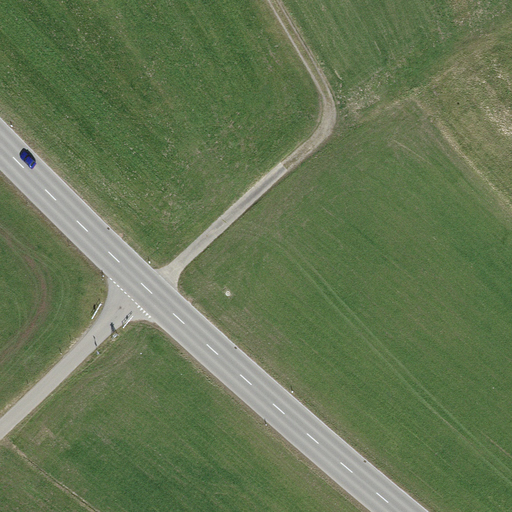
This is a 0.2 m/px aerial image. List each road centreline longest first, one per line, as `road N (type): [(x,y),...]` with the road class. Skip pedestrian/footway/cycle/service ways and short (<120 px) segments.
road 1 (tertiary): [(402,511),(148,289)]
road 2 (tertiary): [(148,289),(0,142)]
road 3 (residential): [(148,289),(0,431)]
road 4 (track): [(269,0),(330,101),(323,136),(286,171)]
road 5 (track): [(148,289),(286,171)]
